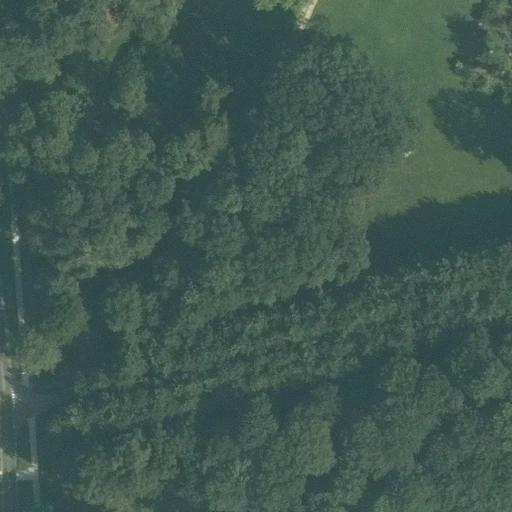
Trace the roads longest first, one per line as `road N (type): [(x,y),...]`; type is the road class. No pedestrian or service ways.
road 1 (track): [(511,274),(51,403)]
road 2 (track): [(310,0),(131,380)]
